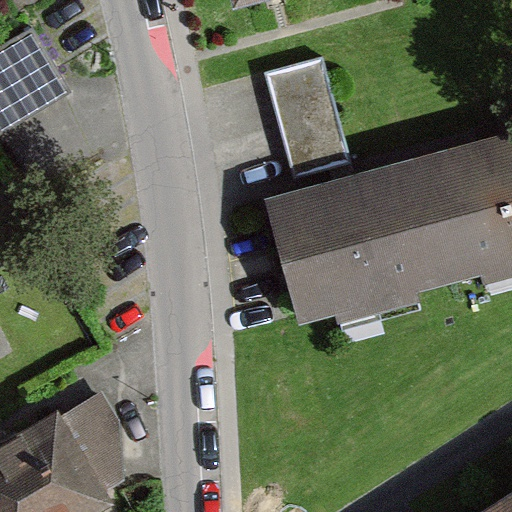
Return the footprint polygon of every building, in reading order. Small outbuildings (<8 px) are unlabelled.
[(323,0),(249,0),(255,20),(323,0)] [(0,137),(66,97),(28,34),(0,50),(0,137)] [(511,143),(278,215),(315,337),(511,276),(511,143)] [(113,489),(127,481),(120,433),(100,398),(0,454),(0,511),(108,511),(122,505),(113,489)] [(511,511),(511,503),(498,511),(511,511)]
